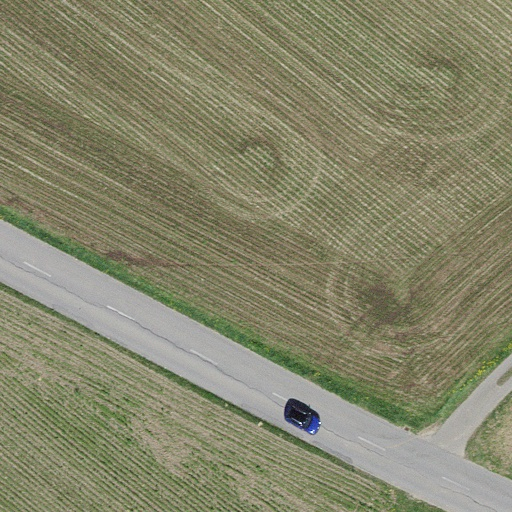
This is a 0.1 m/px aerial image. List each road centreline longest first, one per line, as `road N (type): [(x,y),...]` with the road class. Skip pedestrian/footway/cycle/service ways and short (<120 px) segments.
road 1 (tertiary): [(0,249),(510,511)]
road 2 (track): [(426,470),(458,421),(511,369)]
